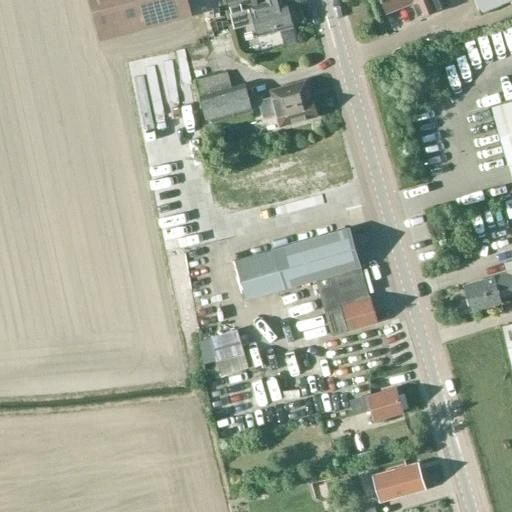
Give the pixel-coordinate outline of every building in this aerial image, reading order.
[(191,0),(92,0),(103,40),(196,17),(191,0)] [(255,0),(226,0),(235,29),(256,23),(259,36),(292,27),(286,4),(282,5),(281,0),(268,0),(266,1),(266,3),(257,5),(255,0)] [(380,0),(386,13),(413,2),(419,17),(443,8),(439,0),(474,0),(481,14),(511,0),(380,0)] [(207,123),(252,110),(245,84),(232,87),(228,72),(196,81),(207,123)] [(280,126),(317,117),(312,98),(310,98),(306,81),(270,90),(272,96),(258,100),(263,118),(277,115),(280,126)] [(511,164),(511,100),(491,107),(508,166),(511,164)] [(511,199),(511,201),(511,204),(488,209),(493,242),(511,238),(511,199)] [(350,228),(235,262),(246,300),(284,289),(316,279),(332,336),(377,322),(370,298),(369,298),(360,267),(361,266),(350,228)] [(511,259),(505,262),(509,275),(495,279),(494,277),(463,286),(471,311),(502,302),(500,296),(511,292),(511,259)] [(511,324),(502,327),(511,367),(511,324)] [(211,338),(217,361),(244,353),(238,330),(211,338)] [(396,388),(363,397),(350,401),(353,414),(371,409),(374,421),(403,413),(396,388)] [(345,412),(318,413),(319,425),(346,424),(345,412)] [(343,467),(364,462),(360,446),(339,451),(343,467)] [(381,501),(425,488),(418,464),(374,477),(381,501)] [(375,511),(373,503),(341,511),(375,511)]
